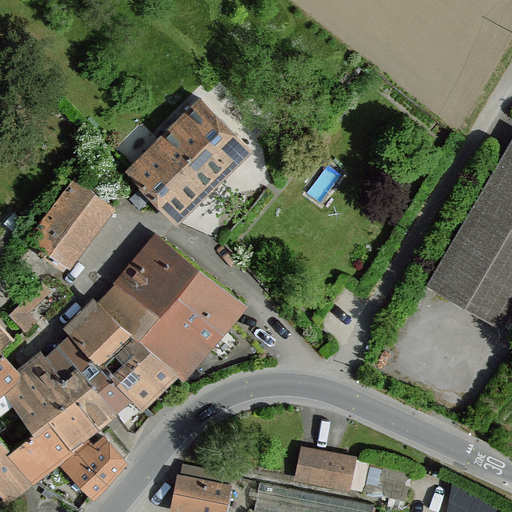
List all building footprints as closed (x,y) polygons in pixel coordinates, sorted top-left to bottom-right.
[(130,168),(179,219),(251,148),(202,97),(130,168)] [(511,134),(427,283),(503,328),(511,313),(511,134)] [(32,238),(68,266),(112,209),(76,182),(32,238)] [(194,267),(156,236),(116,286),(156,310),(173,290),(194,267)] [(223,332),(244,305),(194,267),(173,290),(223,332)] [(10,315),(26,331),(36,321),(28,313),(51,291),(43,283),(10,315)] [(156,310),(116,286),(100,305),(135,335),(156,310)] [(223,332),(173,290),(156,310),(135,335),(177,373),(184,379),(223,332)] [(100,305),(97,301),(68,333),(71,337),(101,369),(135,335),(100,305)] [(177,373),(135,335),(101,369),(127,397),(140,408),(177,373)] [(101,369),(71,337),(44,360),(63,383),(78,369),(114,411),(127,397),(101,369)] [(44,360),(41,355),(16,374),(22,379),(4,394),(12,406),(33,437),(48,424),(72,451),(88,440),(85,436),(114,411),(78,369),(63,383),(44,360)] [(0,397),(4,394),(22,379),(16,374),(2,356),(0,357),(0,397)] [(0,397),(0,415),(12,406),(4,394),(0,397)] [(72,451),(48,424),(33,437),(11,455),(32,480),(59,460),(72,451)] [(124,462),(104,439),(95,447),(88,440),(72,451),(59,460),(92,497),(124,462)] [(0,490),(8,503),(32,480),(11,455),(0,440),(0,490)] [(302,443),(296,473),(350,484),(357,454),(302,443)] [(176,471),(170,503),(219,511),(224,511),(232,472),(182,462),(180,472),(176,471)] [(445,511),(496,511),(499,507),(451,481),(445,511)] [(259,482),(254,509),(271,511),(372,511),(374,505),(259,482)]
